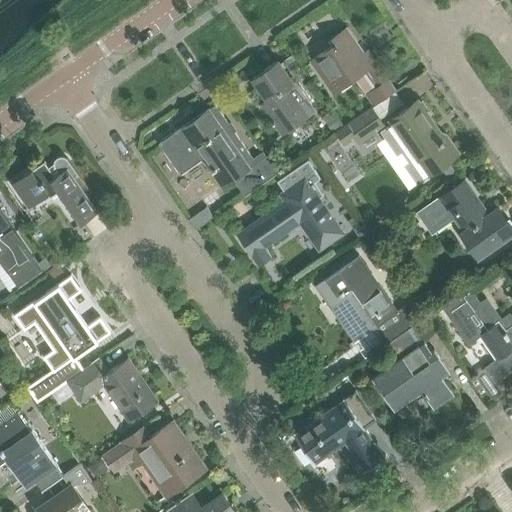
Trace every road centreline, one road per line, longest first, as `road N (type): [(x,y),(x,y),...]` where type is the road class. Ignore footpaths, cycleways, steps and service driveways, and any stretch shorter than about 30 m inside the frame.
road 1 (residential): [(220,417),(271,383),(167,229)]
road 2 (residential): [(220,417),(118,262),(167,229)]
road 3 (residential): [(167,229),(64,75)]
road 4 (residential): [(511,157),(428,32)]
road 5 (residential): [(64,75),(173,0)]
road 6 (residential): [(410,511),(511,441)]
